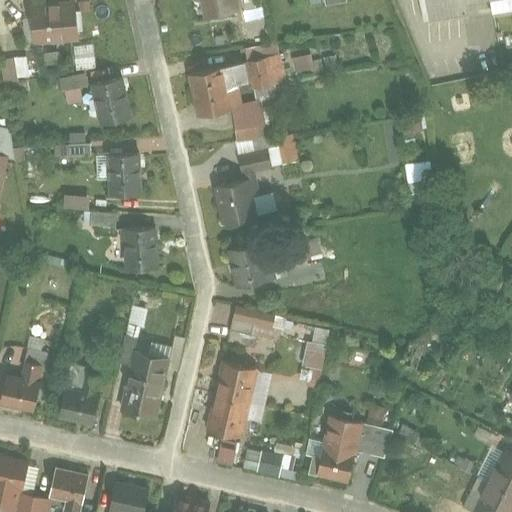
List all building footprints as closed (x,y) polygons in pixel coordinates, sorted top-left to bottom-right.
[(78,41),(74,0),(54,0),(33,2),(38,51),(39,51),(40,60),(64,57),(63,42),(78,41)] [(195,0),(199,17),(237,9),(235,0),(195,0)] [(248,0),(235,0),(237,9),(238,12),(240,12),(243,25),(254,23),(248,0)] [(511,0),(416,0),(420,21),(466,13),(467,18),(511,10),(511,0)] [(243,60),(274,56),(272,44),(240,48),(241,60),(243,60)] [(307,54),(288,59),(293,77),(309,72),(310,75),(320,72),(316,58),(309,60),(307,54)] [(274,56),(243,60),(250,90),(283,83),(276,55),(274,56)] [(16,78),(30,77),(28,57),(13,58),(16,78)] [(13,58),(1,60),(4,84),(6,84),(17,82),(16,78),(13,58)] [(217,63),(221,83),(244,79),(240,58),(217,63)] [(217,63),(184,69),(192,112),(216,108),(217,111),(231,109),(235,130),(264,125),(259,99),(240,103),(236,84),(222,87),(221,83),(217,63)] [(59,75),(64,102),(82,99),(77,71),(59,75)] [(132,116),(124,73),(91,79),(100,122),(132,116)] [(17,82),(6,84),(8,97),(30,94),(28,81),(17,82)] [(417,114),(392,117),(395,135),(419,132),(417,114)] [(0,153),(9,155),(16,157),(11,129),(5,128),(0,126),(0,153)] [(69,142),(55,143),(55,155),(88,153),(86,132),(69,133),(69,142)] [(291,132),(275,137),(282,162),(298,158),(291,132)] [(142,191),(140,148),(93,151),(94,169),(109,168),(110,193),(142,191)] [(239,155),(242,172),(274,167),(271,150),(239,155)] [(0,196),(9,155),(0,153),(0,196)] [(251,175),(214,183),(223,225),(260,217),(258,205),(276,201),(273,189),(255,193),(251,175)] [(427,178),(402,181),(405,205),(430,202),(427,178)] [(62,205),(87,206),(88,193),(63,192),(62,205)] [(162,211),(162,201),(145,201),(145,211),(162,211)] [(115,228),(116,214),(91,212),(90,226),(115,228)] [(158,266),(157,222),(123,223),(124,267),(158,266)] [(267,238),(228,247),(237,289),(276,280),(267,238)] [(322,254),(319,239),(296,244),(299,259),(322,254)] [(504,282),(486,272),(463,309),(481,320),(504,282)] [(132,304),(120,361),(131,363),(135,346),(140,348),(149,307),(132,304)] [(275,316),(234,308),(231,325),(271,333),(275,316)] [(401,368),(423,376),(429,358),(439,361),(451,323),(410,341),(401,368)] [(331,330),(315,326),(308,362),(324,365),(331,330)] [(6,368),(0,398),(0,402),(36,410),(48,352),(40,350),(42,338),(28,335),(21,371),(6,368)] [(158,417),(172,355),(140,348),(135,346),(131,363),(121,408),(158,417)] [(260,366),(221,357),(204,430),(243,439),(252,401),(265,404),(272,372),(259,369),(260,366)] [(66,384),(59,415),(93,422),(100,391),(96,390),(99,374),(88,372),(88,368),(69,364),(64,383),(66,384)] [(364,423),(362,423),(357,450),(385,455),(391,429),(381,427),(384,410),(368,407),(364,423)] [(364,418),(329,411),(319,455),(312,454),(308,470),(316,472),(316,473),(350,480),(357,450),(362,423),(364,418)] [(219,444),(216,458),(231,462),(234,448),(219,444)] [(246,444),(242,467),(284,474),(288,451),(246,444)] [(511,511),(511,453),(501,448),(470,511),(511,511)] [(28,458),(0,451),(0,505),(16,509),(28,458)] [(88,469),(54,463),(48,496),(64,499),(63,507),(80,510),(88,469)] [(146,511),(152,486),(115,478),(109,509),(122,511),(146,511)] [(208,511),(212,500),(177,491),(172,511),(208,511)]
